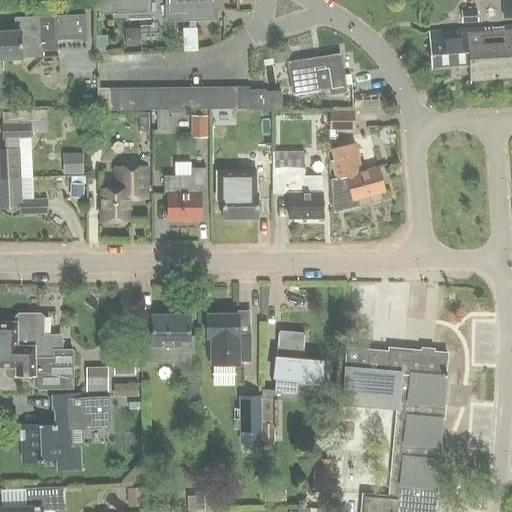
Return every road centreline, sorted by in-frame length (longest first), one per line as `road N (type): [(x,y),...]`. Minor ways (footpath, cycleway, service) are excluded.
road 1 (residential): [(0,263),(419,262)]
road 2 (residential): [(503,511),(501,260)]
road 3 (residential): [(414,121),(395,74),(373,47),(306,0)]
road 4 (residential): [(419,262),(414,121)]
road 5 (residential): [(501,260),(496,120)]
